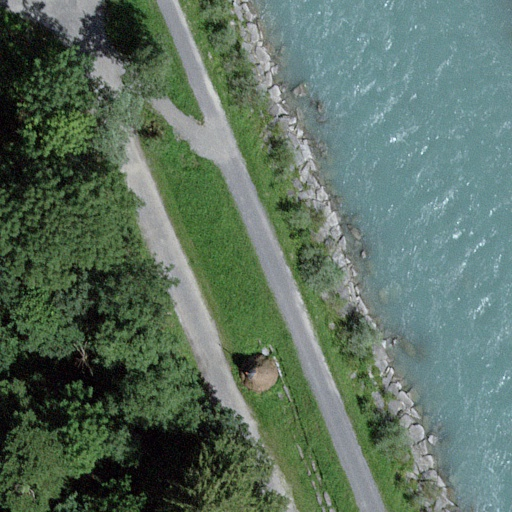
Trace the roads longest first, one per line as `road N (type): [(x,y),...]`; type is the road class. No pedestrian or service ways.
road 1 (track): [(99,62),(274,511)]
road 2 (track): [(371,511),(225,149)]
road 3 (track): [(225,149),(166,0)]
